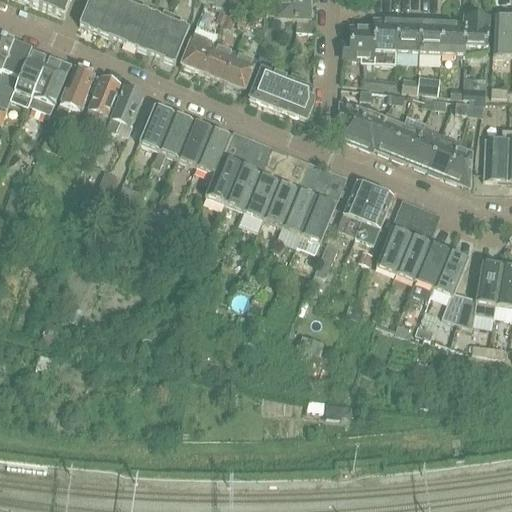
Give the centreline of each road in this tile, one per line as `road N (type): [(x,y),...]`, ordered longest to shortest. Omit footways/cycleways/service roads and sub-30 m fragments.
road 1 (track): [(0,439),(87,452),(299,452),(460,435)]
road 2 (residential): [(0,20),(311,150)]
road 3 (residential): [(311,150),(465,214),(511,224)]
road 4 (residential): [(311,150),(327,117),(332,0)]
